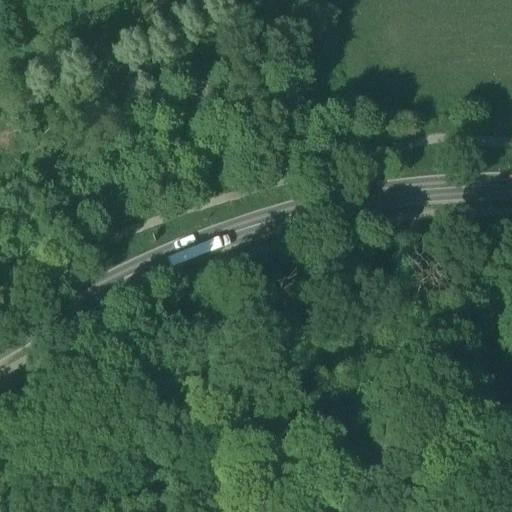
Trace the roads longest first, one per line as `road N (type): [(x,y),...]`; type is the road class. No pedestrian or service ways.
road 1 (secondary): [(511,188),(416,192),(284,217),(215,241),(0,346)]
road 2 (unclassified): [(511,384),(487,395),(456,452),(363,511)]
